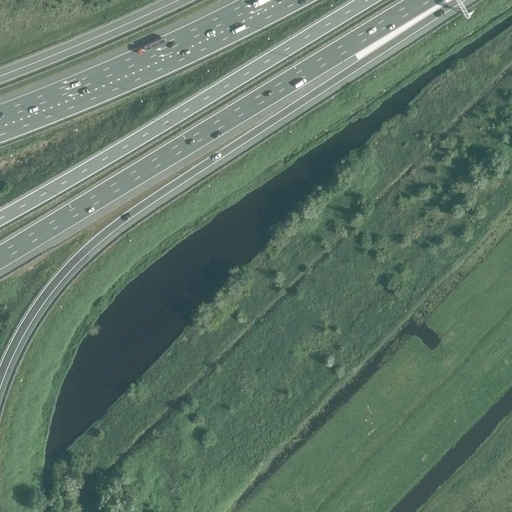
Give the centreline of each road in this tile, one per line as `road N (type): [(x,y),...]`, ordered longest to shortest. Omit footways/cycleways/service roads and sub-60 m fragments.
road 1 (motorway): [(0,384),(38,305),(116,224),(451,0)]
road 2 (motorway): [(0,256),(426,0)]
road 3 (motorway): [(0,214),(365,0)]
road 4 (motorway): [(279,0),(0,125)]
